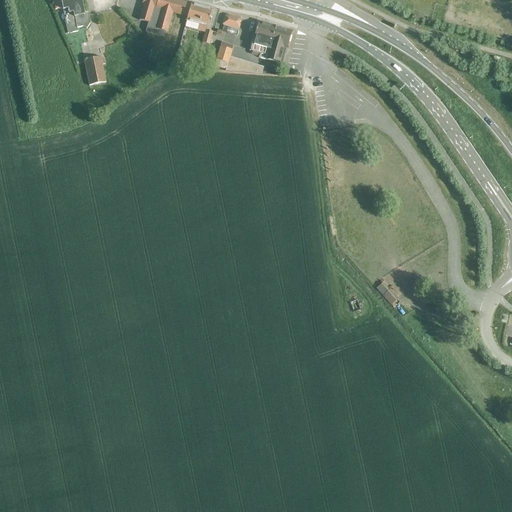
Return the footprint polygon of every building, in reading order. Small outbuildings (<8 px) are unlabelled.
[(53,0),(55,11),(63,11),(68,34),(78,32),(77,29),(84,27),(87,30),(90,24),(88,14),(85,16),(81,0),(53,0)] [(167,33),(172,13),(187,17),(191,5),(173,0),(143,0),(142,3),(144,4),(139,21),(148,23),(145,32),(164,38),(165,32),(167,33)] [(207,27),(211,11),(197,7),(197,5),(193,4),(193,5),(191,5),(187,17),(186,21),(187,21),(185,27),(197,31),(199,25),(207,27)] [(237,30),(237,28),(238,24),(238,22),(237,21),(228,18),(226,19),(225,20),(223,26),(237,30)] [(284,55),(291,32),(258,23),(250,51),(259,54),(258,58),(267,61),(279,62),(281,54),(284,55)] [(209,46),(213,33),(205,31),(201,44),(209,46)] [(225,69),(229,57),(233,45),(221,42),(214,66),(225,69)] [(101,57),(84,61),(89,86),(106,83),(103,65),(106,64),(105,59),(102,59),(101,57)] [(261,67),(229,57),(225,69),(225,71),(259,74),(261,67)] [(385,305),(391,300),(381,287),(375,292),(385,305)] [(357,301),(350,303),(354,313),(361,310),(357,301)]
